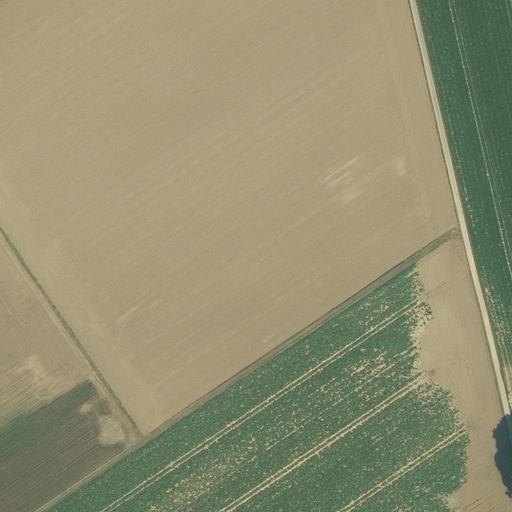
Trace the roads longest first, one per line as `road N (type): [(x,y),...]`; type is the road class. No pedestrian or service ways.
road 1 (track): [(464,230),(41,511)]
road 2 (track): [(511,435),(412,0)]
road 3 (track): [(144,442),(0,229)]
